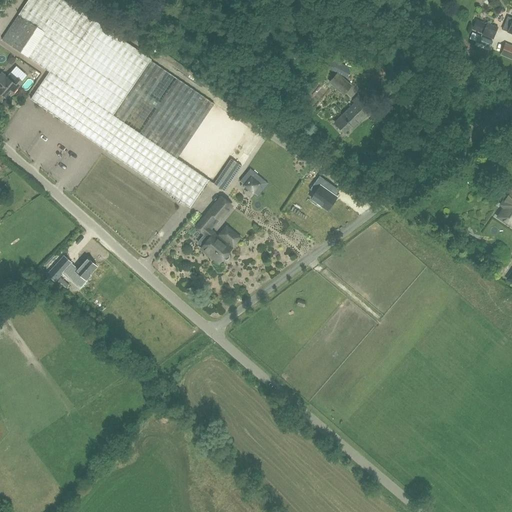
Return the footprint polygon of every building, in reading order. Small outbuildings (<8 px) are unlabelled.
[(214,104),(61,0),(28,0),(19,14),(43,31),(26,56),(49,71),(177,159),(214,104)] [(26,56),(43,31),(19,14),(1,39),(26,56)] [(511,18),(507,16),(502,29),(507,32),(511,34),(511,18)] [(472,29),(481,33),(485,23),(476,19),(472,29)] [(487,22),(482,35),(493,40),(498,27),(487,22)] [(479,36),(474,45),(488,51),(493,41),(479,36)] [(511,45),(504,43),(500,55),(511,59),(511,45)] [(351,69),(336,61),(336,60),(331,57),(326,67),(348,77),(351,69)] [(177,159),(49,71),(31,98),(189,207),(208,180),(177,159)] [(0,93),(6,98),(10,93),(12,94),(22,82),(10,72),(6,77),(0,72),(0,93)] [(352,86),(337,72),(328,82),(343,95),(352,86)] [(242,106),(225,94),(221,99),(238,111),(242,106)] [(344,132),(349,128),(351,130),(367,114),(364,111),(363,112),(355,103),(335,123),(344,132)] [(224,191),(242,165),(231,158),(214,184),(224,191)] [(268,183),(251,169),(240,181),(257,195),(268,183)] [(315,193),(311,198),(327,209),(336,197),(329,193),(334,186),(319,175),(309,189),(315,193)] [(511,194),(511,196),(508,194),(501,204),(504,206),(497,216),(511,226),(511,225),(510,224),(511,221),(511,194)] [(208,227),(215,218),(220,222),(234,205),(221,195),(204,215),(194,227),(204,235),(197,242),(202,247),(214,234),(216,232),(212,229),(211,230),(208,227)] [(214,234),(202,247),(201,248),(218,263),(221,259),(224,261),(226,262),(227,261),(229,261),(230,259),(231,257),(231,255),(230,254),(228,252),(231,249),(230,248),(231,246),(233,247),(242,237),(226,224),(218,234),(220,236),(218,238),(214,234)] [(87,258),(76,269),(70,264),(71,263),(62,255),(46,273),(55,281),(64,271),(81,286),(91,275),(90,274),(97,267),(87,258)]
